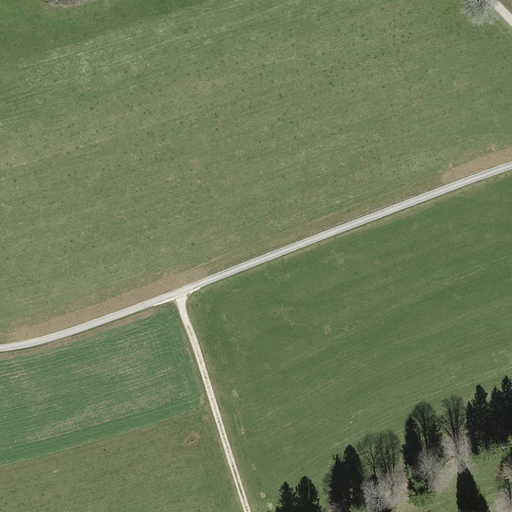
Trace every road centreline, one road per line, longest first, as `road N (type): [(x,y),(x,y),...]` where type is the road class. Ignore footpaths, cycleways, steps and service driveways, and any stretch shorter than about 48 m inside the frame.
road 1 (unclassified): [(0,348),(107,321),(511,164)]
road 2 (track): [(247,511),(176,293)]
